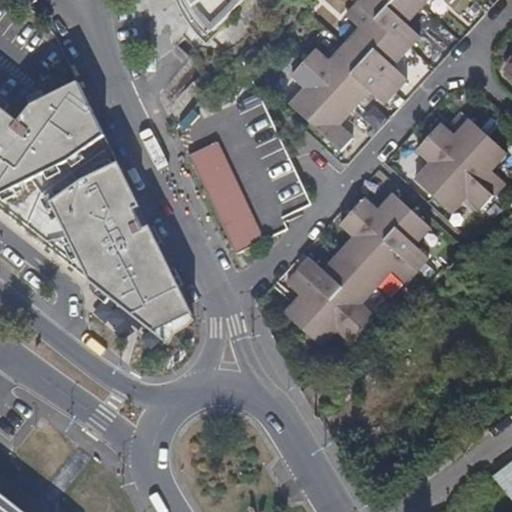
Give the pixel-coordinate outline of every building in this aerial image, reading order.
[(197,0),(203,11),(211,20),(221,27),(246,0),(197,0)] [(427,11),(436,0),(447,0),(455,7),(461,0),(366,0),(351,18),(365,30),(336,63),(321,51),(297,77),(312,90),(296,110),(347,156),(361,141),(347,129),(374,96),(390,110),(413,83),(399,71),(426,40),(412,27),(427,11)] [(64,84),(21,103),(5,122),(0,118),(0,188),(26,177),(79,280),(145,332),(181,315),(64,84)] [(274,190),(263,168),(291,154),(260,92),(197,123),(204,116),(197,110),(184,124),(186,128),(179,133),(240,260),(290,235),(294,230),(289,222),(313,209),(315,206),(301,176),(274,190)] [(511,187),(496,173),(511,155),(473,120),(457,138),(442,123),(418,150),(434,164),(418,183),(456,217),(472,199),(487,213),(511,187)] [(301,176),(297,167),(291,154),(263,168),(274,190),(301,176)] [(26,177),(0,188),(0,218),(79,280),(26,177)] [(377,317),(361,303),(392,271),(407,284),(431,258),(415,244),(430,227),(392,195),(378,211),(364,198),(341,224),(355,236),(325,270),(310,258),(287,285),(300,298),(284,317),(321,349),(337,331),(352,344),(377,317)] [(109,315),(92,337),(126,364),(143,342),(109,315)] [(511,463),(495,476),(511,497),(511,463)] [(15,511),(0,500),(0,511),(15,511)]
